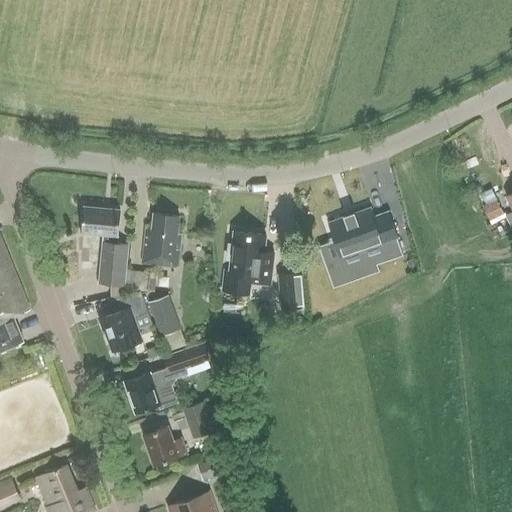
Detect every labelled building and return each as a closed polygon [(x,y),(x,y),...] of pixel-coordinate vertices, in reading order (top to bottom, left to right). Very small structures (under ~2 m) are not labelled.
[(495,199),(482,206),(489,219),(502,212),(495,199)] [(124,286),(126,269),(128,245),(116,244),(117,236),(118,237),(120,211),(85,207),(82,233),(104,235),(99,284),(112,285),(124,286)] [(334,241),(343,270),(401,250),(388,214),(374,219),(371,209),(356,214),(355,210),(343,214),(344,218),(329,223),(335,241),(334,241)] [(177,267),(180,234),(176,233),(178,217),(153,214),(151,236),(145,235),(142,263),(177,267)] [(269,285),(273,254),(263,252),(265,236),(233,233),(231,246),(228,245),(227,260),(230,260),(229,272),(224,272),(222,292),(249,295),(250,283),(269,285)] [(13,317),(29,311),(0,237),(0,351),(23,342),(13,317)] [(278,273),(281,311),(302,310),(301,305),(304,305),(302,275),(298,275),(298,271),(278,273)] [(131,318),(147,312),(140,291),(112,301),(116,312),(102,317),(113,350),(140,341),(131,318)] [(181,329),(168,295),(148,302),(161,337),(181,329)] [(185,368),(208,360),(202,343),(163,357),(166,367),(169,374),(185,368)] [(135,413),(158,405),(159,408),(178,402),(172,385),(175,377),(187,373),(185,368),(169,374),(166,367),(124,381),(135,413)] [(193,438),(215,430),(205,400),(182,408),(193,438)] [(153,465),(187,454),(181,438),(173,441),(168,426),(143,435),(153,465)] [(233,469),(227,453),(197,464),(203,480),(233,469)] [(48,511),(91,511),(93,511),(84,489),(76,492),(66,465),(37,477),(47,503),(45,504),(48,511)] [(0,504),(17,498),(10,479),(0,483),(0,504)] [(215,511),(208,492),(167,506),(168,511),(215,511)]
